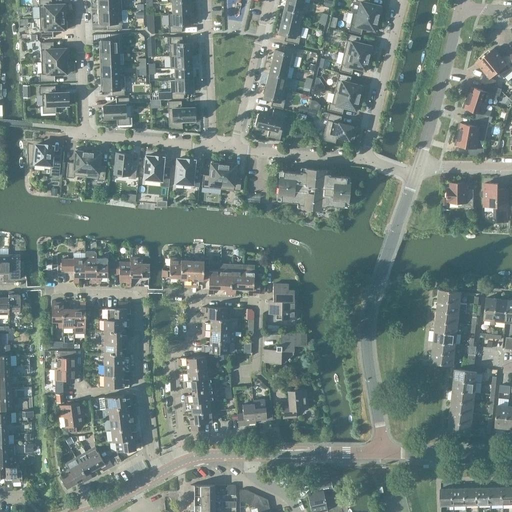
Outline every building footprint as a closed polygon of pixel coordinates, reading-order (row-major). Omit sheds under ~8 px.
[(64,13),(66,13),(66,4),(51,5),(51,0),(38,0),(39,18),(64,17),(64,13)] [(99,8),(100,11),(121,10),(120,0),(96,0),(97,8),(99,8)] [(300,13),(303,2),(296,0),(285,0),(283,9),(300,13)] [(368,3),(368,0),(355,0),(355,1),(360,2),(357,14),(377,18),(378,15),(380,15),(382,7),(368,3)] [(190,1),(172,2),(173,14),(190,13),(190,1)] [(283,9),(280,21),(302,26),(298,24),(300,13),(283,9)] [(100,14),(97,14),(98,24),(107,23),(107,30),(122,29),(121,10),(100,11),(100,14)] [(173,14),(168,14),(168,26),(169,33),(181,32),(181,26),(191,25),(190,13),(173,14)] [(376,22),(377,18),(357,14),(354,25),(350,24),(348,31),(361,34),(362,28),(376,31),(378,23),(376,22)] [(64,21),(64,17),(39,18),(40,37),(53,37),(52,30),(67,29),(67,20),(64,21)] [(302,26),(280,21),(277,33),(285,35),(283,41),(298,45),(302,26)] [(123,52),(122,33),(109,34),(109,40),(101,41),(101,44),(99,44),(99,53),(123,52)] [(347,34),(343,52),(367,58),(368,54),(371,55),(373,47),(358,43),(360,37),(347,34)] [(169,56),(192,55),(191,43),(182,43),(182,36),(169,37),(169,56)] [(40,42),(41,62),(66,61),(66,57),(68,57),(68,48),(53,49),(53,42),(40,42)] [(297,49),(284,46),(283,52),(274,50),(271,62),(292,67),(297,49)] [(511,70),(511,60),(511,61),(510,56),(502,59),(494,48),(490,52),(489,51),(484,54),(498,71),(504,78),(511,71),(511,70)] [(328,49),(328,63),(339,64),(340,50),(328,49)] [(123,53),(123,52),(99,53),(99,63),(102,62),(102,65),(118,65),(118,53),(123,53)] [(343,52),(339,71),(351,74),(353,67),(367,71),(369,62),(366,62),(367,58),(343,52)] [(490,78),(498,71),(484,54),(483,54),(484,54),(480,59),(480,60),(477,63),(485,73),(482,82),(487,84),(494,87),(496,80),(490,78)] [(192,67),(192,55),(169,56),(170,68),(192,67)] [(69,73),(68,65),(66,65),(66,61),(41,62),(41,74),(39,74),(39,82),(54,81),(54,74),(69,73)] [(292,68),(292,67),(271,62),(268,74),(290,79),(290,78),(285,77),(288,67),(292,68)] [(119,76),(118,65),(102,65),(102,68),(99,68),(100,77),(124,76),(119,76)] [(193,79),(192,67),(170,68),(175,68),(175,80),(193,79)] [(268,74),(265,85),(287,91),(290,79),(268,74)] [(338,74),(334,92),(358,98),(359,94),(361,95),(363,86),(349,83),(350,77),(338,74)] [(124,76),(100,77),(100,87),(103,86),(103,90),(111,89),(112,96),(124,95),(124,76)] [(171,99),(184,98),(184,92),(193,92),(193,79),(175,80),(176,92),(171,92),(171,99)] [(470,92),(468,97),(487,104),(489,98),(496,98),(497,95),(499,96),(501,89),(494,87),(487,84),(485,91),(470,86),(468,91),(470,92)] [(265,85),(262,97),(271,100),(270,106),(283,109),(284,102),(280,101),(282,90),(287,91),(265,85)] [(39,94),(41,94),(42,113),(56,113),(55,106),(67,105),(67,92),(55,93),(55,86),(39,86),(39,94)] [(331,104),(329,103),(327,110),(342,114),(343,107),(358,111),(360,102),(357,102),(358,98),(334,92),(331,104)] [(130,125),(130,124),(129,117),(125,117),(124,105),(129,105),(129,97),(115,98),(115,105),(103,105),(104,118),(116,118),(116,125),(130,125)] [(483,114),(487,104),(468,97),(466,103),(464,102),(463,107),(478,113),(476,119),(488,122),(490,123),(492,117),(483,114)] [(181,108),(181,101),(167,101),(168,129),(182,128),(182,121),(196,120),(196,107),(181,108)] [(286,113),(273,109),(271,116),(257,113),(254,126),(268,129),(266,136),(279,139),(286,113)] [(348,139),(348,138),(352,139),(354,132),(350,131),(351,126),(339,123),(341,116),(328,113),(322,140),(335,143),(336,136),(348,139)] [(460,128),(459,134),(478,138),(480,127),(487,128),(488,122),(476,119),(475,126),(459,123),(458,128),(460,128)] [(471,148),(470,155),(483,155),(484,148),(476,148),(478,138),(459,134),(457,140),(456,139),(455,145),(471,148)] [(34,163),(35,163),(36,165),(42,165),(44,164),(51,165),(50,175),(58,176),(60,156),(52,155),(53,146),(50,146),(50,145),(45,144),(45,145),(35,144),(34,163)] [(73,175),(85,177),(87,152),(84,151),(84,149),(75,148),(74,163),(67,162),(66,177),(73,178),(73,175)] [(100,150),(91,150),(91,152),(87,152),(85,177),(97,178),(97,180),(104,181),(105,166),(99,165),(100,150)] [(130,164),(131,154),(116,153),(114,174),(128,175),(128,178),(135,179),(136,165),(130,164)] [(246,171),(245,184),(267,184),(267,154),(255,154),(255,171),(246,171)] [(162,166),(163,157),(160,157),(161,156),(155,155),(155,157),(146,156),(146,158),(144,157),(143,164),(145,165),(143,178),(160,180),(160,186),(168,187),(170,167),(162,166)] [(191,186),(199,187),(200,167),(193,166),(194,160),(192,160),(192,159),(186,158),(186,159),(177,159),(175,183),(191,184),(191,186)] [(219,164),(219,161),(211,161),(209,175),(203,174),(201,187),(220,189),(223,164),(219,164)] [(227,165),(223,164),(220,189),(239,191),(241,178),(234,177),(235,163),(227,162),(227,165)] [(347,201),(349,183),(346,183),(346,177),(329,175),(329,174),(323,173),(324,170),(306,168),(306,171),(300,171),(299,172),(282,171),(282,177),(279,176),(277,194),(280,194),(279,201),(297,202),(296,204),(303,204),(302,207),(320,209),(320,206),(326,206),(326,205),(344,206),(344,200),(347,201)] [(447,201),(450,201),(450,203),(458,203),(458,207),(473,207),(473,190),(466,190),(466,183),(450,183),(450,188),(447,188),(447,201)] [(482,191),(481,192),(480,194),(480,195),(481,196),(482,197),(483,198),(484,198),(484,206),(493,206),(493,218),(497,218),(497,221),(507,221),(507,189),(497,189),(498,183),(484,183),(484,190),(483,191),(482,191)] [(160,195),(160,203),(168,204),(169,195),(160,195)] [(91,283),(96,283),(96,257),(96,253),(94,251),(86,251),(85,253),(85,257),(85,277),(91,277),(91,283)] [(9,255),(0,254),(0,272),(3,272),(3,282),(8,282),(8,261),(9,261),(9,257),(9,255)] [(8,261),(8,282),(14,282),(14,279),(20,279),(20,272),(20,262),(20,257),(9,257),(9,261),(8,261)] [(61,259),(61,271),(73,271),(73,283),(78,283),(78,277),(85,277),(85,257),(73,257),(73,259),(61,259)] [(107,273),(113,273),(113,262),(107,262),(107,257),(96,257),(96,283),(100,283),(100,277),(107,277),(107,273)] [(130,262),(130,276),(146,276),(146,270),(141,270),(142,257),(130,257),(130,262)] [(164,276),(180,277),(181,260),(181,258),(170,257),(169,270),(165,270),(164,276)] [(180,279),(184,279),(184,285),(191,285),(192,260),(181,260),(180,277),(180,279)] [(198,280),(202,280),(203,268),(203,263),(203,261),(192,260),(191,285),(198,285),(198,280)] [(113,262),(113,273),(119,273),(119,281),(125,281),(125,287),(130,287),(130,276),(130,262),(113,262)] [(203,268),(202,280),(208,280),(208,294),(213,294),(213,288),(219,288),(220,269),(220,263),(203,263),(203,268)] [(225,295),(230,295),(231,269),(231,264),(220,263),(220,269),(219,288),(226,288),(225,295)] [(242,289),(242,270),(243,264),(231,264),(231,269),(230,295),(235,295),(235,289),(242,289)] [(253,293),(259,294),(259,282),(253,282),(254,270),(254,265),(243,264),(242,270),(242,289),(248,289),(248,296),(253,296),(253,293)] [(281,319),(295,319),(296,300),(293,300),(294,290),(288,290),(288,284),(273,284),(273,300),(269,300),(268,314),(281,314),(281,319)] [(438,300),(460,302),(461,292),(439,290),(438,300)] [(12,291),(8,291),(8,297),(9,311),(20,311),(20,294),(12,294),(12,291)] [(9,311),(8,297),(1,297),(1,294),(0,293),(0,314),(9,314),(9,311)] [(484,319),(495,321),(497,299),(487,298),(484,319)] [(508,300),(497,299),(495,321),(505,322),(508,300)] [(459,313),(460,302),(438,300),(437,310),(459,313)] [(55,301),(51,301),(51,321),(58,321),(58,328),(62,328),(62,302),(55,302),(55,301)] [(62,328),(74,328),(74,309),(67,309),(67,302),(62,302),(62,328)] [(74,309),(74,328),(74,333),(85,333),(85,302),(80,302),(80,308),(74,309)] [(118,308),(106,308),(106,319),(126,319),(126,313),(130,313),(130,302),(118,302),(118,308)] [(210,318),(226,319),(227,308),(201,307),(201,312),(207,312),(207,319),(210,319),(210,318)] [(436,321),(458,323),(459,313),(437,310),(436,321)] [(204,322),(204,329),(229,330),(229,319),(226,319),(210,318),(210,319),(210,323),(204,322)] [(128,319),(126,319),(106,319),(103,319),(104,330),(103,330),(120,331),(123,331),(123,326),(128,326),(128,319)] [(456,334),(458,323),(436,321),(435,331),(456,334)] [(235,330),(229,330),(204,329),(204,336),(209,336),(209,341),(229,341),(235,341),(235,330)] [(101,330),(101,342),(126,342),(126,335),(120,335),(120,331),(103,330),(104,330),(101,330)] [(435,331),(433,342),(455,344),(456,334),(435,331)] [(280,345),(276,345),(275,350),(264,349),(263,363),(284,364),(293,355),(293,347),(306,347),(307,334),(280,332),(280,345)] [(228,353),(229,341),(209,341),(209,345),(204,345),(203,352),(228,353)] [(120,349),(126,349),(126,342),(101,342),(101,353),(104,353),(120,353),(120,349)] [(433,342),(432,352),(454,355),(455,344),(433,342)] [(2,345),(0,344),(0,355),(2,355),(10,355),(9,345),(2,345)] [(475,354),(476,346),(468,346),(468,353),(475,354)] [(78,369),(78,368),(78,365),(76,365),(76,357),(75,357),(75,350),(57,350),(57,357),(57,368),(57,369),(78,369)] [(453,365),(454,355),(432,352),(431,363),(453,365)] [(120,353),(104,353),(104,364),(128,364),(128,357),(123,357),(123,353),(120,353)] [(219,354),(220,364),(228,363),(227,353),(219,354)] [(474,368),(475,355),(468,354),(467,367),(474,368)] [(0,355),(0,366),(10,366),(10,355),(2,355),(0,355)] [(204,356),(199,356),(180,358),(180,365),(186,365),(187,369),(206,367),(204,356)] [(104,364),(104,375),(123,375),(123,371),(128,371),(128,364),(104,364)] [(10,366),(0,366),(0,376),(11,377),(13,376),(13,366),(10,366)] [(207,378),(206,367),(187,369),(187,373),(181,374),(182,380),(185,380),(207,378)] [(54,368),(54,380),(55,393),(63,393),(63,380),(74,380),(74,374),(80,374),(80,368),(78,368),(78,369),(57,369),(57,368),(54,368)] [(477,372),(455,369),(454,380),(476,382),(477,372)] [(104,386),(128,386),(128,379),(123,379),(123,375),(104,375),(104,386)] [(0,387),(11,387),(11,377),(0,376),(0,387)] [(191,391),(210,389),(216,388),(215,377),(207,378),(185,380),(185,387),(191,386),(191,391)] [(475,392),(476,382),(454,380),(453,390),(475,392)] [(14,398),(14,387),(11,387),(0,387),(0,398),(12,398),(14,398)] [(186,396),(187,402),(187,403),(209,400),(217,400),(216,388),(210,389),(191,391),(192,395),(186,396)] [(308,409),(306,389),(287,390),(289,405),(282,406),(283,418),(296,417),(296,410),(308,409)] [(474,403),(475,392),(453,390),(452,401),(474,403)] [(63,393),(55,394),(56,402),(64,402),(63,393)] [(100,409),(108,408),(127,405),(127,406),(130,405),(129,398),(124,399),(123,395),(104,397),(99,398),(100,409)] [(0,409),(12,409),(12,398),(0,398),(0,409)] [(253,400),(253,404),(255,419),(262,419),(262,420),(272,419),(271,407),(265,408),(264,399),(253,400)] [(210,411),(209,400),(187,403),(187,402),(184,403),(185,409),(191,409),(191,413),(193,413),(210,411)] [(474,403),(452,401),(451,411),(473,413),(474,403)] [(63,416),(84,413),(84,414),(86,413),(86,408),(79,409),(78,402),(64,404),(59,405),(61,417),(63,416)] [(253,404),(242,405),(243,413),(237,414),(238,426),(248,425),(248,423),(255,423),(255,419),(253,404)] [(128,410),(127,406),(127,405),(108,408),(109,419),(134,416),(133,409),(128,410)] [(495,427),(506,428),(508,406),(498,405),(495,427)] [(213,422),(212,411),(210,411),(193,413),(194,419),(190,420),(191,431),(204,429),(204,423),(213,422)] [(472,424),(473,413),(451,411),(450,421),(472,424)] [(0,423),(7,423),(11,423),(11,412),(0,412),(0,423)] [(84,417),(84,414),(84,413),(63,416),(65,427),(68,427),(68,433),(76,432),(75,426),(84,425),(83,417),(84,417)] [(109,419),(111,430),(130,428),(129,423),(135,423),(134,416),(109,419)] [(472,424),(450,421),(449,432),(470,434),(472,424)] [(112,441),(115,441),(137,438),(136,431),(130,432),(130,428),(111,430),(112,441)] [(0,434),(0,444),(8,445),(8,434),(0,434)] [(137,438),(115,441),(117,452),(136,450),(135,443),(141,442),(140,437),(137,438)] [(14,444),(8,445),(0,444),(0,455),(15,455),(15,454),(14,454),(14,444)] [(94,469),(100,465),(103,471),(112,465),(107,455),(101,458),(95,446),(85,452),(94,469)] [(89,472),(94,469),(85,452),(75,457),(88,480),(92,477),(89,472)] [(0,466),(4,467),(16,466),(15,455),(0,455),(0,466)] [(114,464),(121,461),(117,455),(111,458),(114,464)] [(66,489),(77,483),(75,479),(81,476),(84,482),(88,480),(75,457),(65,463),(71,473),(61,479),(66,489)] [(12,483),(21,482),(21,470),(19,470),(19,466),(16,466),(4,467),(4,478),(4,486),(0,486),(0,491),(12,491),(12,483)] [(342,483),(340,476),(334,477),(335,485),(342,483)] [(333,490),(331,481),(311,485),(313,495),(308,496),(311,511),(322,511),(328,511),(324,493),(333,490)] [(214,495),(214,485),(190,485),(190,490),(194,490),(194,495),(214,495)] [(235,495),(235,485),(227,485),(227,494),(235,495)] [(490,505),(503,504),(502,487),(490,488),(490,505)] [(503,504),(511,504),(511,487),(502,487),(503,504)] [(465,488),(453,489),(453,505),(465,505),(465,488)] [(478,488),(465,488),(465,505),(478,505),(478,488)] [(478,505),(490,505),(490,488),(478,488),(478,505)] [(453,489),(440,489),(441,506),(453,505),(453,489)] [(243,502),(244,502),(249,492),(245,490),(239,490),(239,502),(243,502)] [(254,494),(249,492),(244,502),(249,505),(254,494)] [(260,497),(254,494),(249,505),(254,508),(260,497)] [(214,504),(214,495),(194,495),(194,499),(190,499),(190,504),(214,504)] [(267,500),(260,497),(254,508),(256,508),(268,506),(267,500)]
